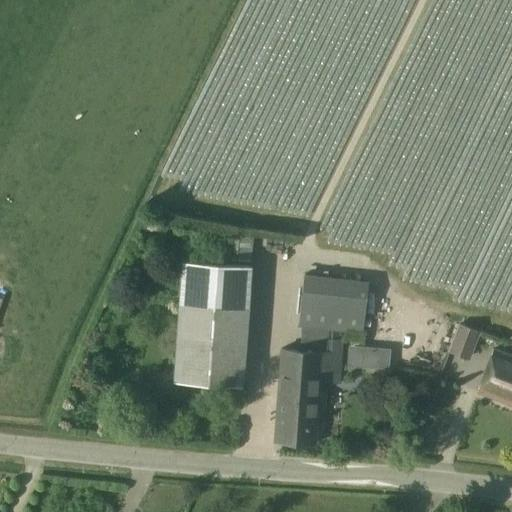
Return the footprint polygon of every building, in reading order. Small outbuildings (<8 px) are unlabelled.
[(252,233),(224,231),(222,260),(250,262),(252,233)] [(302,327),(343,331),(362,333),(368,281),(304,274),(299,327),(302,327)] [(178,301),(173,382),(242,386),(247,306),(178,301)] [(477,332),(458,326),(449,351),(468,358),(477,332)] [(274,442),(315,445),(320,382),(339,383),(342,340),(329,339),(328,353),(281,349),(274,442)] [(390,349),(360,346),(359,367),(388,370),(390,349)] [(511,356),(492,349),(475,392),(511,406),(511,356)]
